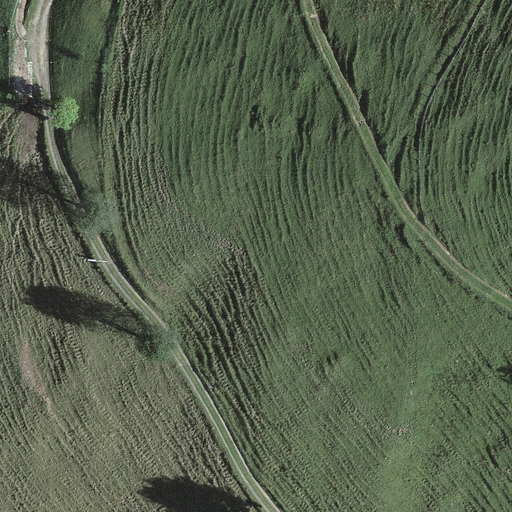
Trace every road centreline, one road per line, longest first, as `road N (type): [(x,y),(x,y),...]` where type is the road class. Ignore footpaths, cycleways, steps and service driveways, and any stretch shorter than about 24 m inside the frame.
road 1 (track): [(272,511),(197,380),(120,282),(81,216),(57,157),(37,47),(46,0)]
road 2 (track): [(309,0),(410,222),(511,308)]
